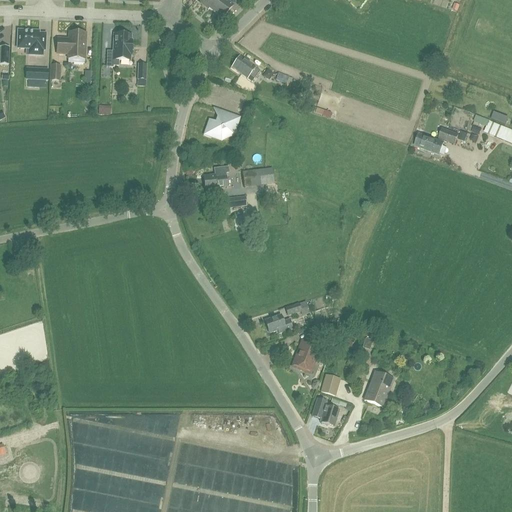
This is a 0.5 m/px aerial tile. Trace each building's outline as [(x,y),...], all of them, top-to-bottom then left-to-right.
[(207,10),(209,8),(213,12),(213,13),(222,0),(208,0),(203,7),(207,10)] [(222,20),(233,6),(225,0),(222,0),(213,13),(222,20)] [(42,51),(44,51),(45,34),(38,34),(38,32),(17,31),(16,49),(28,49),(28,55),(42,56),(42,51)] [(64,40),(57,39),(56,54),(68,55),(67,63),(84,64),(85,34),(69,33),(68,41),(64,41),(64,40)] [(113,44),(131,45),(131,40),(131,36),(113,35),(113,44)] [(131,56),(131,45),(113,44),(113,52),(112,68),(113,68),(113,66),(118,66),(118,60),(130,61),(130,56),(131,56)] [(0,55),(0,56),(0,61),(0,64),(8,65),(9,47),(1,47),(0,47),(0,55)] [(231,68),(251,82),(259,71),(254,68),(255,68),(239,56),(231,68)] [(60,82),(60,66),(51,65),(50,81),(60,82)] [(137,79),(145,80),(146,66),(138,65),(137,79)] [(47,81),(47,70),(26,69),(25,80),(47,81)] [(278,75),(276,82),(286,86),(289,79),(278,75)] [(455,123),(458,110),(451,108),(447,120),(455,123)] [(209,120),(203,136),(210,138),(211,137),(221,140),(232,135),(235,128),(236,129),(240,118),(223,112),(222,113),(219,112),(215,122),(209,120)] [(511,130),(489,121),(484,131),(511,143),(511,130)] [(481,129),(474,127),(472,132),(479,135),(481,129)] [(419,135),(414,147),(439,156),(443,144),(443,143),(444,141),(454,145),(458,135),(442,130),(438,139),(439,140),(438,142),(419,135)] [(461,132),(459,139),(458,140),(464,143),(468,134),(461,132)] [(215,176),(203,177),(205,191),(216,190),(216,189),(226,187),(226,188),(227,188),(225,175),(225,174),(229,173),(228,167),(214,169),(215,176)] [(242,172),(244,187),(274,183),(272,169),(242,172)] [(245,197),(219,200),(221,216),(232,214),(231,208),(246,207),(245,197)] [(302,316),(309,313),(305,303),(298,305),(298,304),(285,309),(288,316),(300,312),(302,316)] [(283,322),(280,315),(264,321),(269,334),(278,331),(279,334),(292,329),(289,320),(283,322)] [(311,341),(327,335),(323,324),(307,330),(311,341)] [(351,347),(354,340),(341,335),(338,342),(351,347)] [(304,371),(308,372),(311,363),(313,364),(316,363),(317,362),(318,360),(318,358),(316,356),(319,349),(302,342),(293,366),(299,369),(300,370),(302,371),(304,371)] [(364,401),(382,408),(393,380),(374,373),(364,401)] [(334,378),(325,376),(320,393),(335,397),(339,380),(334,378)] [(317,399),(312,416),(321,419),(320,422),(321,422),(320,424),(327,426),(327,424),(334,426),(335,421),(337,416),(338,411),(325,407),(327,402),(317,399)]
